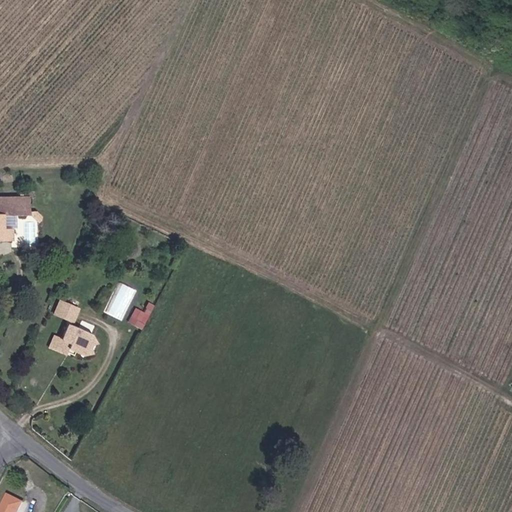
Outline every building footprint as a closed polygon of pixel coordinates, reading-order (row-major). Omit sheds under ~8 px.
[(0,193),(0,236),(7,237),(7,225),(0,225),(0,212),(26,211),(26,194),(0,193)] [(143,328),(154,304),(148,301),(144,310),(135,306),(128,321),(143,328)] [(61,302),(57,314),(73,321),(78,309),(61,302)] [(85,354),(92,335),(70,325),(63,340),(54,335),(49,348),(64,355),(68,347),(85,354)] [(96,344),(92,335),(85,354),(94,352),(96,344)] [(0,509),(10,490),(0,486),(0,509)]
